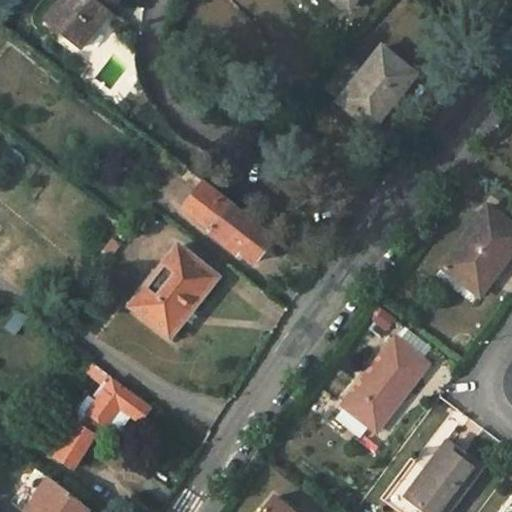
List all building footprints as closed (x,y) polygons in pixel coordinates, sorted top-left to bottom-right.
[(60,0),(45,20),(81,47),(117,0),(60,0)] [(381,47),(339,101),(372,128),(415,74),(381,47)] [(204,182),(183,208),(213,231),(211,234),(236,254),(239,251),(254,263),(272,240),(232,208),(234,206),(204,182)] [(511,226),(486,207),(441,267),(475,292),(491,271),(495,274),(511,251),(511,226)] [(217,277),(177,246),(146,286),(130,306),(169,337),(217,277)] [(491,271),(475,292),(479,295),(495,274),(491,271)] [(130,306),(146,286),(142,283),(126,303),(130,306)] [(383,309),(375,319),(387,328),(395,318),(383,309)] [(17,312),(7,327),(16,332),(26,317),(17,312)] [(394,339),(342,405),(371,428),(392,400),(397,404),(427,365),(394,339)] [(69,436),(56,456),(73,467),(101,422),(115,433),(129,415),(139,422),(150,408),(112,380),(113,379),(93,363),(86,372),(101,385),(103,382),(107,386),(96,401),(88,394),(61,430),(69,436)] [(392,400),(371,428),(375,431),(397,404),(392,400)] [(446,442),(406,497),(426,511),(447,511),(480,468),(446,442)] [(31,505),(25,511),(91,511),(72,497),(72,496),(36,468),(17,494),(31,505)] [(153,478),(144,491),(166,507),(174,493),(153,478)] [(293,511),(274,497),(262,511),(293,511)]
